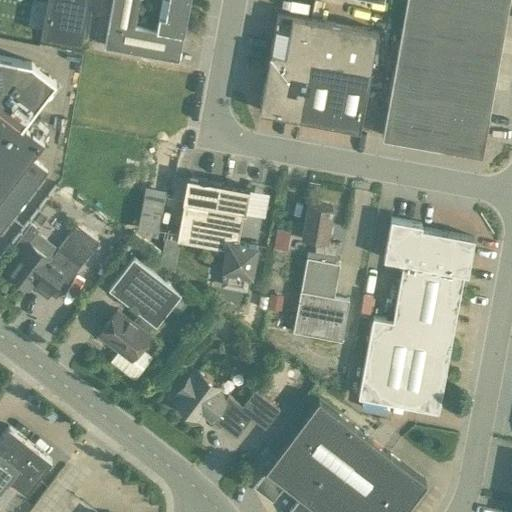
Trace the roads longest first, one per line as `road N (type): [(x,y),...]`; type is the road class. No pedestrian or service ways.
road 1 (unclassified): [(511,192),(253,146),(217,116),(237,0)]
road 2 (unclassified): [(200,494),(0,331)]
road 3 (unclassified): [(460,511),(511,263)]
